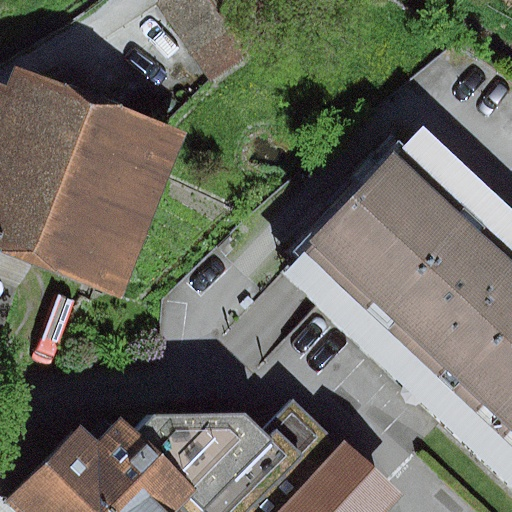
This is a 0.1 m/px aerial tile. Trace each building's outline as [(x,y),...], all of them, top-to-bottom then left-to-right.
[(277,0),(171,0),(157,10),(208,83),(295,24),(277,0)] [(184,138),(7,77),(0,96),(0,244),(132,289),(184,138)] [(511,195),(424,112),(270,274),(511,503),(511,195)] [(86,437),(22,504),(30,511),(226,511),(228,510),(143,429),(133,419),(101,452),(86,437)] [(398,511),(409,500),(338,438),(311,462),(290,443),(281,451),(247,424),(153,420),(143,429),(228,510),(226,511),(398,511)]
